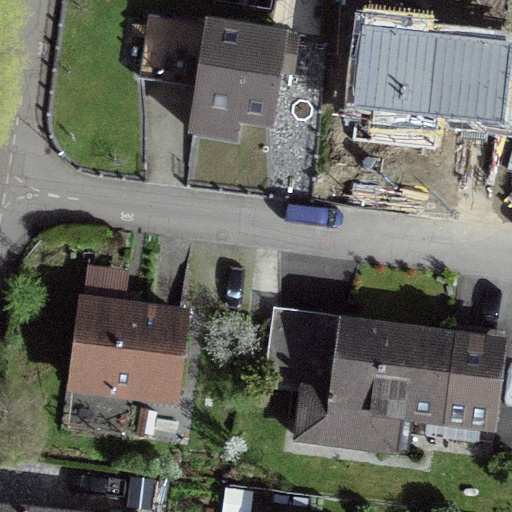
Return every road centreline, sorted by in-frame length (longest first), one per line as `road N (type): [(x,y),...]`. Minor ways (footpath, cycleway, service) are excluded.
road 1 (residential): [(0,191),(511,256)]
road 2 (residential): [(0,191),(27,0)]
